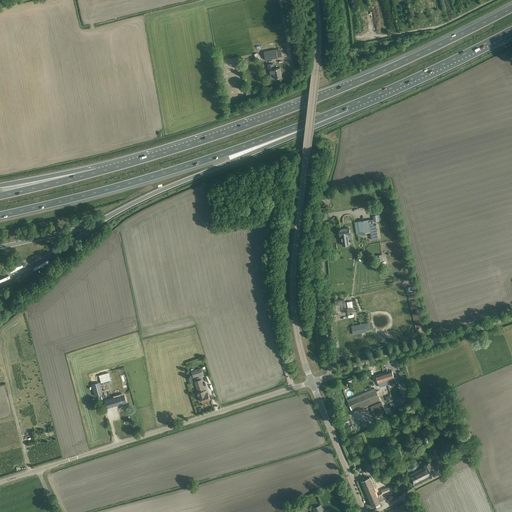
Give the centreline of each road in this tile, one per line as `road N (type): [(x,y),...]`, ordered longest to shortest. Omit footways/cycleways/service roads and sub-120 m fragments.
road 1 (motorway): [(511,7),(350,85),(98,171)]
road 2 (unclassified): [(311,382),(292,270),(317,58),(315,0)]
road 3 (motorway): [(0,246),(100,220),(347,107)]
road 4 (motorway): [(0,215),(193,165),(347,107)]
road 5 (unclassified): [(0,482),(311,382)]
road 6 (unclassified): [(311,382),(511,317)]
road 7 (motorway): [(347,107),(511,29)]
road 8 (unknown): [(335,374),(326,207)]
road 9 (unclassified): [(363,511),(311,382)]
road 10 (track): [(30,472),(0,353)]
